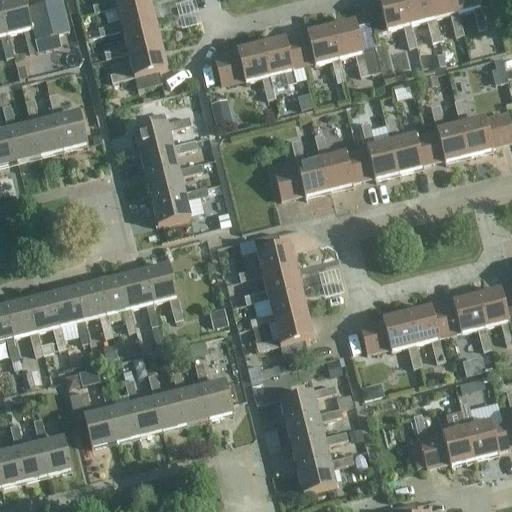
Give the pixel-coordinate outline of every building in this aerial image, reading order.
[(9,38),(10,38),(25,34),(31,56),(39,54),(36,43),(28,11),(24,0),(22,0),(1,5),(9,38)] [(114,0),(116,3),(94,8),(96,16),(118,11),(117,10),(150,2),(149,0),(114,0)] [(418,50),(413,28),(412,28),(404,0),(384,0),(379,1),(381,10),(369,13),(375,37),(405,30),(410,52),(418,50)] [(441,44),(436,22),(435,22),(429,0),(404,0),(412,28),(413,28),(428,24),(434,46),(441,44)] [(465,38),(459,16),(459,17),(454,0),(429,0),(435,22),(436,22),(451,18),(456,40),(465,38)] [(454,0),(459,17),(459,16),(475,12),(480,34),(488,32),(483,11),(495,8),(492,0),(454,0)] [(63,2),(28,11),(36,43),(59,38),(71,35),(63,2)] [(123,33),(156,25),(150,2),(117,10),(118,11),(122,27),(100,32),(102,40),(123,34),(123,33)] [(15,60),(10,38),(9,38),(1,5),(0,5),(0,40),(2,40),(7,62),(15,60)] [(340,63),(341,62),(356,59),(362,80),(382,76),(376,51),(364,54),(356,24),(332,30),(340,63)] [(129,56),(162,48),(156,25),(123,33),(123,34),(127,49),(105,55),(107,63),(130,57),(129,56)] [(346,84),(341,62),(340,63),(332,30),(307,36),(308,38),(298,41),(304,68),(315,66),(315,69),(333,64),(338,86),(346,84)] [(304,68),(298,41),(287,44),(286,41),(261,47),(270,80),(271,80),(286,76),(288,84),(296,82),(294,74),(295,74),(294,71),(304,68)] [(276,102),(271,80),(270,80),(261,47),(237,53),(238,56),(215,61),(222,89),(245,83),(245,86),(263,82),(268,104),(276,102)] [(163,87),(160,75),(168,73),(162,48),(129,56),(130,57),(133,73),(111,78),(113,87),(136,81),(139,93),(163,87)] [(434,59),(437,71),(446,69),(443,57),(434,59)] [(502,61),(494,63),(496,73),(504,71),(502,61)] [(25,69),(17,71),(20,83),(28,81),(25,69)] [(424,81),(427,91),(438,89),(435,78),(424,81)] [(56,121),(64,154),(89,148),(81,115),(63,119),(58,97),(50,99),(55,121),(56,121)] [(311,101),(300,104),(303,115),(314,112),(311,101)] [(56,121),(55,121),(40,125),(34,103),(27,105),(32,127),(33,127),(41,160),(64,154),(56,121)] [(228,103),(211,107),(217,132),(234,128),(228,103)] [(369,105),(371,113),(382,111),(380,103),(369,105)] [(461,127),(470,160),(494,154),(494,152),(511,146),(511,126),(510,118),(487,124),(486,121),(469,125),(463,103),(455,105),(461,127)] [(33,127),(32,127),(17,131),(11,109),(3,111),(9,133),(10,133),(18,166),(41,160),(33,127)] [(461,127),(445,131),(440,109),(432,111),(437,133),(438,136),(427,138),(434,166),(444,164),(445,166),(470,160),(461,127)] [(174,151),(174,150),(170,135),(192,129),(190,121),(166,127),(163,117),(148,121),(151,131),(135,135),(141,159),(174,151)] [(434,166),(427,138),(417,141),(416,138),(399,142),(393,121),(385,123),(391,144),(399,178),(424,172),(423,169),(434,166)] [(391,144),(376,148),(370,126),(362,128),(367,150),(368,153),(357,155),(364,184),(374,181),(375,184),(399,178),(391,144)] [(10,133),(9,133),(0,135),(0,170),(18,166),(10,133)] [(364,184),(357,155),(347,158),(346,155),(329,160),(323,138),(316,140),(321,162),(322,162),(330,195),(354,189),(354,186),(364,184)] [(180,174),(180,173),(176,158),(198,152),(196,144),(174,150),(174,151),(141,159),(147,182),(180,174)] [(322,162),(321,162),(305,166),(300,144),(292,146),(297,168),(298,170),(275,176),(282,204),(305,198),(305,201),(330,195),(322,162)] [(186,198),(186,197),(182,181),(204,176),(202,168),(180,173),(180,174),(147,182),(153,206),(186,198)] [(159,230),(192,222),(188,204),(209,199),(207,191),(186,197),(186,198),(153,206),(159,230)] [(229,217),(219,220),(221,232),(232,229),(229,217)] [(282,249),(279,237),(254,243),(261,272),(240,278),(242,286),(263,280),(263,279),(296,271),(290,247),(282,249)] [(154,308),(170,304),(175,326),(184,324),(170,269),(144,275),(154,308)] [(269,302),(302,294),(296,271),(263,279),(263,280),(267,296),(245,301),(247,309),(269,304),(269,302)] [(160,330),(154,308),(144,275),(123,281),(130,314),(131,313),(147,310),(152,332),(160,330)] [(130,314),(123,281),(99,287),(107,319),(108,319),(110,326),(125,322),(130,344),(138,342),(131,313),(130,314)] [(110,326),(108,319),(107,319),(99,287),(76,292),(84,326),(85,325),(100,322),(105,343),(113,341),(110,326)] [(90,347),(85,325),(84,326),(76,292),(53,298),(61,331),(62,331),(76,327),(82,349),(90,347)] [(485,332),(486,332),(502,328),(507,350),(511,348),(511,314),(507,316),(501,293),(477,299),(485,332)] [(275,326),(308,317),(302,294),(269,302),(269,304),(273,319),(251,325),(253,332),(275,327),(275,326)] [(67,353),(62,331),(61,331),(53,298),(29,304),(38,337),(54,333),(59,355),(67,353)] [(492,354),(486,332),(485,332),(477,299),(453,305),(453,308),(443,310),(451,341),(478,334),(484,356),(492,354)] [(44,359),(38,337),(29,304),(5,310),(14,343),(15,343),(30,339),(36,361),(44,359)] [(20,365),(15,343),(14,343),(5,310),(0,311),(0,346),(7,345),(12,367),(20,365)] [(439,344),(451,341),(443,310),(432,313),(432,310),(407,316),(416,350),(431,346),(437,368),(445,366),(439,344)] [(209,315),(213,333),(228,329),(224,312),(209,315)] [(422,372),(416,350),(407,316),(382,323),(383,325),(360,331),(367,359),(390,353),(391,356),(408,352),(414,374),(422,372)] [(308,356),(305,344),(314,342),(308,317),(275,326),(275,327),(279,343),(257,348),(259,356),(281,350),(284,362),(308,356)] [(160,330),(152,332),(157,352),(163,350),(165,350),(160,330)] [(190,348),(193,361),(208,357),(205,345),(190,348)] [(102,351),(106,364),(117,361),(114,348),(102,351)] [(80,358),(83,369),(94,366),(92,355),(80,358)] [(311,369),(309,361),(281,368),(283,376),(311,369)] [(478,362),(463,366),(467,381),(482,377),(478,362)] [(327,366),(330,381),(343,378),(339,363),(327,366)] [(202,391),(210,424),(234,418),(226,385),(209,389),(203,367),(195,369),(200,392),(202,391)] [(25,376),(29,391),(41,388),(37,373),(25,376)] [(96,373),(80,377),(83,390),(99,385),(96,373)] [(202,391),(200,392),(185,395),(180,373),(172,375),(177,397),(178,397),(186,430),(210,424),(202,391)] [(178,397),(177,397),(162,401),(156,379),(149,381),(154,403),(155,403),(163,436),(186,430),(178,397)] [(155,403),(154,403),(138,407),(133,385),(125,387),(131,409),(131,408),(140,441),(163,436),(155,403)] [(131,408),(131,409),(115,412),(110,390),(102,392),(107,414),(108,414),(116,447),(140,441),(131,408)] [(319,420),(319,419),(315,403),(336,398),(335,390),(280,404),(286,428),(319,420)] [(360,392),(363,405),(374,403),(372,393),(367,390),(360,392)] [(92,418),(87,396),(70,400),(76,422),(84,420),(92,453),(116,447),(108,414),(107,414),(92,418)] [(511,396),(507,398),(511,417),(511,419),(502,422),(509,453),(511,452),(511,396)] [(336,402),(339,413),(353,410),(350,399),(336,402)] [(509,453),(502,422),(474,429),(468,407),(460,409),(466,431),(467,431),(475,464),(500,458),(499,455),(509,453)] [(325,443),(324,442),(321,427),(343,421),(341,414),(319,419),(319,420),(286,428),(292,451),(325,443)] [(449,427),(441,429),(443,437),(442,437),(443,440),(428,444),(422,419),(414,421),(427,474),(450,468),(451,470),(475,464),(467,431),(466,431),(451,435),(449,427)] [(41,448),(49,481),(73,475),(65,442),(48,446),(42,424),(34,426),(40,448),(41,448)] [(41,448),(40,448),(24,452),(19,430),(11,432),(16,454),(17,453),(25,487),(49,481),(41,448)] [(348,436),(351,447),(363,444),(361,433),(348,436)] [(331,467),(330,465),(326,450),(348,445),(346,437),(324,442),(325,443),(292,451),(298,475),(331,467)] [(17,453),(16,454),(1,457),(0,453),(0,484),(2,493),(25,487),(17,453)] [(304,499),(337,491),(332,474),(354,468),(352,460),(330,465),(331,467),(298,475),(304,499)]
